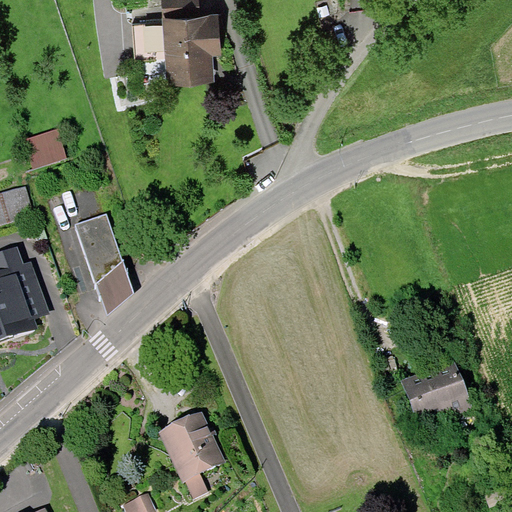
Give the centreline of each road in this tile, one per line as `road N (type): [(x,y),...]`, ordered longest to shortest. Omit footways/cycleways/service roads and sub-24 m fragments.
road 1 (secondary): [(289,193),(188,269),(0,437)]
road 2 (secondary): [(289,193),(394,144),(511,114)]
road 3 (residential): [(289,193),(327,93),(411,0)]
